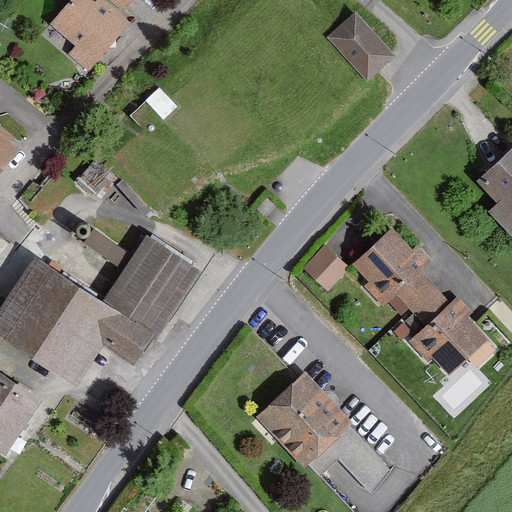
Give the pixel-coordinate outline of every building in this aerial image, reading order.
[(70,0),(50,25),(76,47),(69,56),(91,73),(132,24),(121,15),(102,0),(70,0)] [(102,0),(121,15),(134,0),(102,0)] [(356,12),(328,38),(367,82),(396,57),(356,12)] [(148,98),(164,115),(178,102),(162,85),(148,98)] [(0,136),(0,175),(19,152),(0,136)] [(511,149),(479,182),(499,202),(492,210),(511,230),(511,149)] [(89,241),(119,262),(128,249),(98,228),(89,241)] [(412,250),(392,229),(354,264),(371,282),(367,286),(384,304),(395,295),(409,310),(434,286),(421,272),(432,261),(417,246),(412,250)] [(35,259),(0,310),(0,337),(76,389),(104,347),(135,368),(199,272),(148,238),(115,287),(103,305),(35,259)] [(329,292),(350,268),(324,246),(304,269),(329,292)] [(452,304),(434,286),(409,310),(425,327),(410,341),(428,360),(433,356),(451,374),(486,340),(465,318),(471,313),(457,299),(452,304)] [(352,423),(305,374),(258,418),(306,468),(352,423)] [(0,448),(17,425),(31,405),(0,383),(0,448)]
